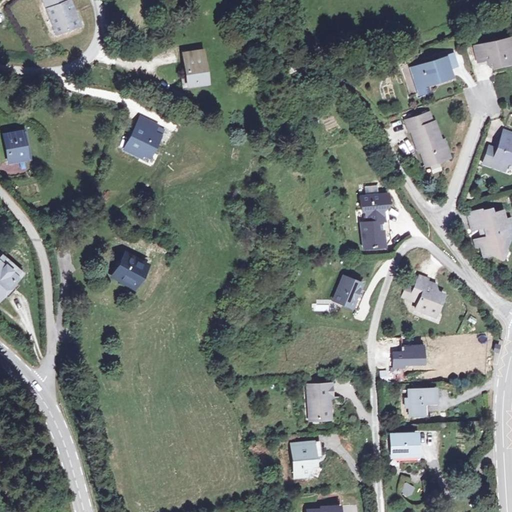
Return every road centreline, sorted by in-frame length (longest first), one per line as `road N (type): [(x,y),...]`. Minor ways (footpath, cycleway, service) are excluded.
road 1 (residential): [(382,511),(372,343),(394,263),(405,245),(419,243),(477,283)]
road 2 (residential): [(280,0),(375,122),(438,227)]
road 3 (residential): [(31,386),(47,370),(52,344),(41,250),(0,189)]
road 4 (secondary): [(508,511),(504,403),(511,356)]
road 5 (residential): [(0,69),(75,68),(97,44),(95,0)]
road 6 (residential): [(482,96),(438,227)]
road 7 (secondary): [(83,511),(61,437),(31,386)]
